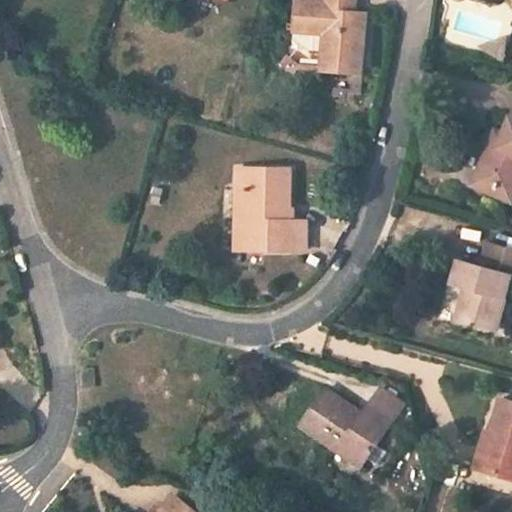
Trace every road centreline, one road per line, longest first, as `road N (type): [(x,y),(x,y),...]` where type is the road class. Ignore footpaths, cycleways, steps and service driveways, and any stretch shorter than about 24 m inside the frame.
road 1 (residential): [(416,0),(377,192),(332,297),(272,332),(209,330),(49,302)]
road 2 (residential): [(0,143),(49,302)]
road 3 (residential): [(49,302),(64,353),(65,402),(55,440)]
